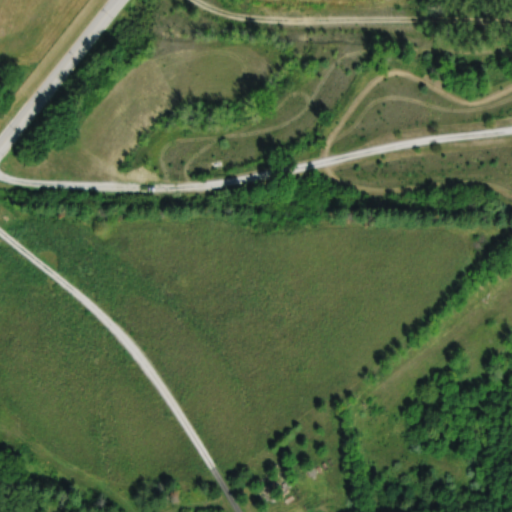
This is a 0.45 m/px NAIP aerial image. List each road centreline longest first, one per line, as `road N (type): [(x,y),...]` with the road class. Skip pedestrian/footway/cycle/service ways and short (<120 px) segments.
road 1 (residential): [(234,511),(132,354),(0,236)]
road 2 (residential): [(0,150),(119,0)]
